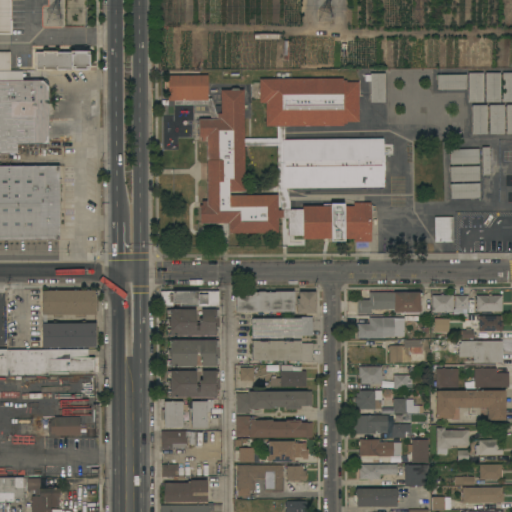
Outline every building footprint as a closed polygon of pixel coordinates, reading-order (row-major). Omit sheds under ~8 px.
[(0,0),(0,66),(95,66),(97,0),(0,0)] [(384,103),(369,103),(369,81),(365,81),(365,75),(369,75),(369,74),(384,73),(384,103)] [(482,103),(468,103),(467,73),(482,73),(482,103)] [(499,102),(485,102),(485,73),(499,73),(499,102)] [(511,102),(502,102),(501,73),(511,73),(511,102)] [(288,210),(302,210),(301,206),(322,206),(322,204),(343,204),(343,206),(353,206),(353,203),(370,203),(370,205),(372,205),(372,218),(370,218),(370,242),(353,242),(353,239),(343,239),(343,242),(329,242),(329,239),(302,239),(302,236),(288,236),(287,218),(277,218),(277,233),(227,234),(227,224),(199,224),(198,206),(201,206),(201,201),(206,201),(206,183),(205,183),(205,138),(198,138),(197,119),(209,119),(208,105),(173,105),(173,101),(167,101),(166,92),(164,92),(164,82),(167,81),(167,76),(206,75),(207,98),(213,98),(213,114),(220,114),(219,91),(231,90),(231,89),(237,89),(238,90),(242,90),(244,191),(228,191),(228,196),(277,195),(277,210),(278,210),(278,203),(278,191),(278,146),(244,147),(244,139),(276,139),(276,127),(265,127),(265,103),(258,103),(258,80),(342,78),(342,80),(346,80),(346,82),(358,82),(358,122),(346,122),(346,124),(343,124),(343,126),(284,127),(284,140),(382,139),(382,155),(384,155),(385,171),(383,171),(383,187),(288,188),(288,202),(288,210)] [(465,75),(465,90),(436,90),(436,75),(465,75)] [(0,81),(41,81),(45,80),(48,84),(47,86),(47,144),(15,144),(15,154),(0,154),(0,81)] [(486,135),(471,135),(471,105),(486,105),(486,135)] [(503,135),(488,135),(488,105),(503,105),(503,135)] [(489,175),(482,176),(481,147),(488,147),(489,175)] [(478,149),(478,164),(449,164),(448,150),(478,149)] [(439,153),(415,153),(415,163),(439,162),(439,153)] [(0,166),(58,166),(58,179),(60,179),(60,227),(58,227),(58,240),(0,240),(0,166)] [(478,166),(479,181),(449,182),(449,167),(478,166)] [(442,201),(442,176),(434,177),(435,201),(442,201)] [(490,203),(482,203),(481,177),(484,177),(484,176),(487,176),(487,177),(489,177),(490,203)] [(478,183),(479,198),(450,199),(449,184),(478,183)] [(452,242),(434,242),(434,217),(452,217),(452,242)] [(95,291),(95,315),(85,315),(85,317),(81,317),(81,315),(57,315),(57,318),(52,318),(52,315),(41,315),(41,291),(95,291)] [(218,291),(218,307),(179,307),(179,302),(172,302),(172,306),(160,306),(160,292),(218,291)] [(235,312),(235,293),(257,293),(257,292),(264,292),(264,293),(274,293),(274,292),(293,292),(293,312),(235,312)] [(315,313),(296,313),(296,299),(298,299),(298,292),(315,292),(315,313)] [(356,314),(356,300),(357,300),(357,297),(368,297),(368,293),(419,292),(419,306),(420,306),(420,311),(418,311),(418,315),(404,315),(404,313),(393,313),(393,309),(381,309),(381,311),(378,311),(378,310),(370,310),(371,314),(356,314)] [(487,296),(487,294),(490,294),(490,296),(501,296),(501,312),(475,312),(475,296),(487,296)] [(452,295),(452,312),(431,312),(431,296),(452,295)] [(467,296),(467,309),(454,309),(454,296),(467,296)] [(194,325),(198,325),(198,319),(200,319),(200,310),(218,310),(218,316),(218,328),(218,335),(215,335),(215,336),(169,336),(169,335),(166,335),(166,331),(169,331),(168,315),(166,315),(166,310),(194,309),(194,325)] [(501,316),(501,339),(478,339),(478,332),(478,324),(471,323),(471,316),(501,316)] [(298,319),(298,317),(311,317),(311,336),(300,336),(300,339),(291,339),(291,338),(281,338),(281,339),(268,339),(268,338),(258,338),(258,339),(251,339),(251,319),(298,319)] [(392,318),(392,319),(403,319),(403,336),(393,336),(393,337),(382,337),(382,338),(368,338),(368,339),(366,339),(366,338),(356,338),(356,327),(355,327),(355,325),(356,325),(356,324),(368,324),(368,318),(392,318)] [(447,318),(432,319),(432,332),(447,332),(447,318)] [(95,323),(95,348),(41,348),(41,324),(95,323)] [(465,331),(465,328),(470,328),(470,330),(473,330),(473,338),(457,338),(457,331),(465,331)] [(420,340),(420,339),(426,339),(426,347),(421,347),(421,354),(409,354),(409,363),(388,363),(388,351),(387,351),(387,348),(388,348),(388,346),(403,346),(403,340),(420,340)] [(201,367),(201,357),(198,357),(198,350),(194,350),(194,367),(169,367),(169,365),(166,365),(166,361),(169,361),(169,346),(166,346),(166,341),(218,340),(218,346),(219,346),(219,360),(218,360),(218,365),(215,365),(215,367),(201,367)] [(251,341),(258,341),(258,342),(268,342),(268,341),(286,341),(286,342),(291,342),(291,341),(300,341),(300,343),(312,343),(312,362),(299,362),(299,361),(251,361),(251,341)] [(502,341),(502,363),(473,363),(473,357),(458,357),(458,344),(460,344),(460,341),(502,341)] [(0,350),(87,349),(87,358),(94,358),(94,372),(93,372),(47,373),(47,375),(0,375),(0,350)] [(291,365),(291,367),(300,367),(300,371),(305,371),(305,387),(269,387),(269,378),(270,378),(270,377),(275,377),(275,378),(279,378),(279,371),(280,371),(280,365),(291,365)] [(240,381),(239,381),(239,367),(252,368),(252,381),(252,387),(240,387),(240,381)] [(380,367),(380,376),(383,376),(383,381),(380,381),(380,384),(360,384),(359,378),(358,378),(358,367),(380,367)] [(441,369),(441,368),(444,368),(444,369),(457,369),(457,387),(435,388),(435,369),(441,369)] [(479,369),(479,368),(482,368),(496,368),(496,373),(508,373),(508,388),(473,388),(473,369),(479,369)] [(194,371),(194,387),(198,387),(198,380),(200,380),(200,371),(215,370),(215,372),(218,372),(218,377),(219,377),(219,390),(218,390),(218,396),(215,396),(215,397),(169,397),(169,371),(194,371)] [(406,375),(406,376),(411,376),(411,388),(406,388),(406,389),(393,389),(393,375),(406,375)] [(375,394),(377,398),(381,397),(383,393),(381,390),(377,390),(375,394)] [(306,391),(306,392),(311,392),(311,406),(299,406),(299,410),(285,410),(285,407),(271,407),(271,409),(252,409),(252,410),(248,410),(248,413),(235,413),(235,394),(247,393),(247,391),(306,391)] [(355,391),(374,391),(374,397),(375,397),(375,400),(382,400),(382,403),(380,403),(380,409),(373,409),(373,410),(358,410),(358,407),(355,407),(355,391)] [(504,391),(504,420),(486,420),(486,408),(453,408),(454,414),(451,414),(451,419),(435,419),(435,391),(504,391)] [(417,399),(417,413),(406,413),(406,414),(393,414),(393,407),(391,407),(391,400),(392,400),(392,399),(417,399)] [(190,402),(205,402),(205,400),(212,400),(213,408),(209,408),(209,412),(206,412),(206,427),(190,427),(190,402)] [(163,402),(181,402),(183,402),(183,405),(187,405),(187,412),(181,412),(181,428),(163,428),(163,402)] [(235,416),(253,416),(253,420),(271,420),(271,422),(285,422),(285,420),(300,420),(300,423),(311,423),(311,437),(247,438),(247,436),(235,436),(235,416)] [(386,416),(386,428),(374,428),(374,434),(354,434),(354,429),(352,429),(352,424),(354,424),(354,416),(386,416)] [(79,417),(79,436),(50,436),(50,433),(43,433),(43,434),(31,434),(31,424),(42,424),(42,420),(50,420),(50,419),(54,419),(54,417),(79,417)] [(410,424),(410,433),(404,433),(404,438),(391,438),(391,424),(410,424)] [(468,430),(468,446),(450,446),(450,449),(447,449),(447,455),(437,455),(437,449),(435,449),(435,428),(444,428),(444,430),(468,430)] [(189,431),(189,432),(193,432),(193,444),(189,444),(189,438),(186,438),(186,440),(186,446),(183,446),(183,449),(167,449),(167,444),(160,444),(160,431),(189,431)] [(392,442),(392,443),(401,443),(400,456),(392,456),(392,457),(378,457),(378,456),(358,456),(358,439),(362,439),(378,440),(378,442),(392,442)] [(427,463),(411,463),(411,449),(410,449),(410,446),(411,446),(411,440),(427,440),(427,463)] [(499,440),(499,446),(501,446),(502,455),(475,456),(475,446),(477,446),(477,440),(499,440)] [(267,461),(267,441),(293,441),(293,443),(305,443),(305,449),(306,449),(306,459),(302,459),(302,458),(293,458),(293,461),(267,461)] [(253,463),(238,463),(238,448),(253,448),(253,463)] [(468,451),(467,462),(456,462),(456,451),(468,451)] [(177,465),(177,471),(174,471),(174,476),(161,477),(160,465),(177,465)] [(282,465),(282,492),(264,492),(264,480),(254,480),(254,491),(249,491),(249,497),(237,497),(237,490),(235,490),(235,489),(233,489),(233,465),(282,465)] [(396,465),(396,475),(379,475),(379,480),(371,480),(371,481),(369,481),(369,480),(358,480),(358,465),(396,465)] [(428,465),(428,486),(403,486),(403,465),(428,465)] [(500,465),(500,470),(501,470),(501,479),(495,479),(495,481),(492,481),(492,479),(478,479),(478,465),(500,465)] [(302,466),(302,471),(305,471),(305,473),(305,481),(301,481),(299,481),(297,482),(294,482),(293,481),(289,481),(289,482),(286,482),(286,481),(286,466),(302,466)] [(473,477),(473,485),(454,485),(454,477),(473,477)] [(0,478),(22,478),(22,502),(0,502),(0,478)] [(26,479),(39,478),(39,488),(57,488),(58,507),(49,507),(49,511),(30,511),(30,496),(34,496),(34,490),(26,490),(26,479)] [(206,481),(206,502),(163,502),(163,483),(186,483),(186,482),(189,482),(189,480),(206,481)] [(501,488),(501,494),(502,494),(502,503),(495,503),(495,504),(492,504),(492,503),(461,503),(461,487),(501,488)] [(395,489),(395,490),(396,490),(396,496),(398,496),(398,503),(395,503),(395,507),(355,507),(355,503),(353,503),(353,496),(354,496),(354,491),(355,491),(355,489),(395,489)] [(430,510),(430,497),(450,497),(450,510),(430,510)] [(305,501),(305,511),(286,511),(286,501),(305,501)] [(207,505),(207,503),(212,503),(212,511),(160,511),(160,506),(207,505)]
